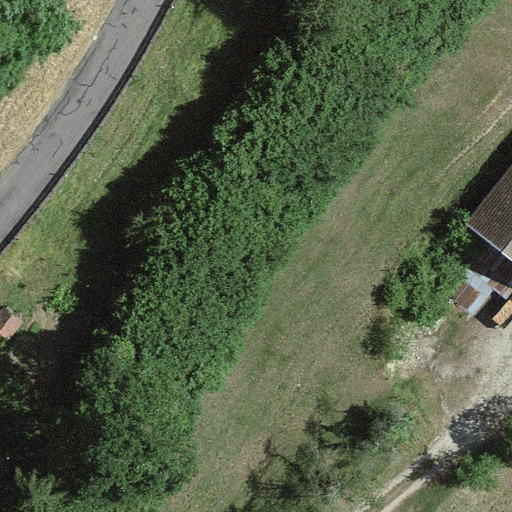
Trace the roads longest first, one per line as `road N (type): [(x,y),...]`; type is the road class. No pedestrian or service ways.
road 1 (tertiary): [(154,0),(83,126),(0,223)]
road 2 (track): [(383,511),(443,456),(511,365)]
